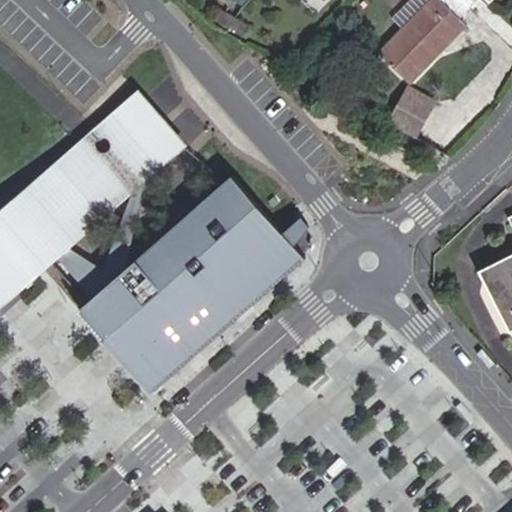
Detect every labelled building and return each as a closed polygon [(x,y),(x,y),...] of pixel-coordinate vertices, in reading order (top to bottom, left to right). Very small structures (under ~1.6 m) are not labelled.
[(461,0),(433,0),(405,28),(382,52),(411,83),(468,25),(460,17),(469,7),(461,0)] [(410,0),(394,17),(405,28),(433,0),(410,0)] [(251,27),(224,10),(219,19),(246,36),(251,27)] [(412,87),(405,100),(431,114),(438,101),(412,87)] [(141,105),(135,97),(15,200),(22,208),(92,147),(112,162),(128,147),(116,127),(141,105)] [(405,100),(392,124),(418,139),(431,114),(405,100)] [(15,200),(0,212),(0,276),(12,290),(20,283),(26,289),(62,258),(73,248),(134,196),(138,192),(144,187),(183,153),(141,105),(116,127),(128,147),(112,162),(92,147),(22,208),(15,200)] [(134,356),(153,393),(309,258),(298,246),(304,238),(295,227),(287,233),(237,176),(126,271),(105,272),(96,297),(89,304),(134,356)] [(134,196),(105,272),(126,271),(144,187),(138,192),(134,196)] [(278,207),(284,203),(279,197),(273,202),(278,207)] [(511,219),(511,252),(482,270),(511,329),(511,216),(511,217),(511,219)] [(73,248),(62,258),(96,297),(105,272),(73,248)] [(12,290),(0,276),(0,306),(2,309),(26,289),(20,283),(12,290)]
